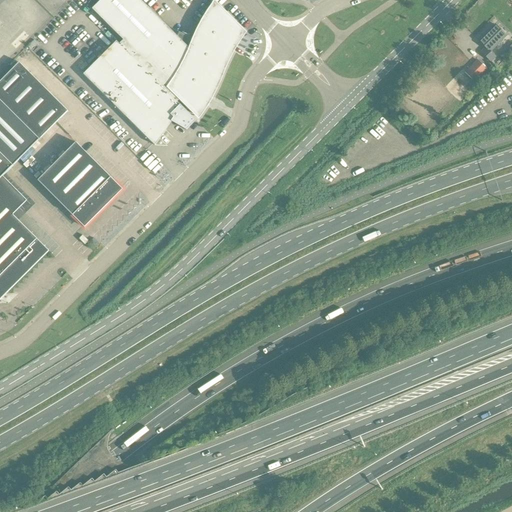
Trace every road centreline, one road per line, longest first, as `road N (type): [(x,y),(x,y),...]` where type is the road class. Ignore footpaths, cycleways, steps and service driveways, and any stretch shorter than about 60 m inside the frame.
road 1 (primary): [(0,443),(267,282),(511,180)]
road 2 (primary): [(511,158),(274,255),(0,419)]
road 3 (motorway): [(511,248),(390,292),(260,358),(166,418),(52,511)]
road 4 (motorway): [(511,331),(58,511)]
road 5 (secondary): [(0,390),(162,286),(348,103)]
road 6 (unclassified): [(0,350),(21,342),(232,132),(257,71),(285,42)]
road 7 (motorway): [(146,511),(511,365)]
road 8 (motorway): [(311,511),(511,399)]
road 9 (secondary): [(348,103),(453,0)]
